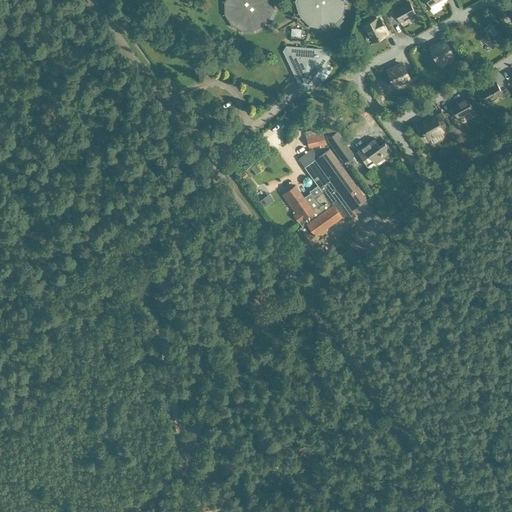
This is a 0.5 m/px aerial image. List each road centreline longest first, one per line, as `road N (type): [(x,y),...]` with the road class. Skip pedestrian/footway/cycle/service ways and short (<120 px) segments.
road 1 (unclassified): [(299,288),(89,0)]
road 2 (unclassified): [(462,511),(299,288)]
road 3 (unclassified): [(299,288),(511,134)]
